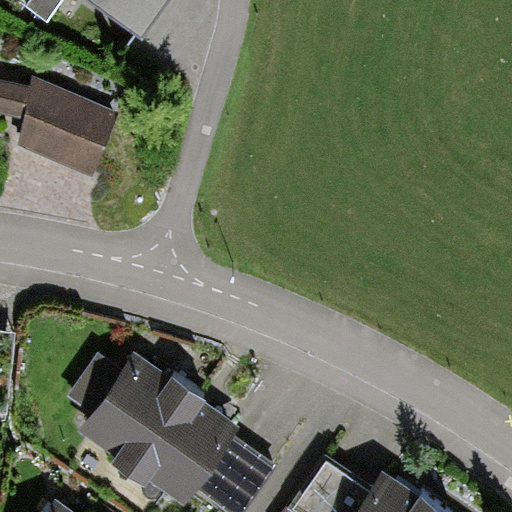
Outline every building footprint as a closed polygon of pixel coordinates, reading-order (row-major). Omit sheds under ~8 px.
[(28,0),(28,1),(48,16),(60,0),(28,0)] [(107,0),(144,24),(160,0),(107,0)] [(29,79),(0,71),(0,104),(23,110),(16,138),(93,172),(119,105),(32,66),(29,79)] [(19,323),(0,320),(0,401),(10,402),(19,323)] [(99,345),(69,388),(93,405),(81,423),(185,496),(195,481),(233,428),(240,418),(204,393),(208,387),(173,362),(170,367),(136,343),(122,362),(99,345)] [(241,511),(279,461),(233,428),(195,481),(238,511),(241,511)] [(304,511),(344,511),(368,479),(326,448),(290,502),(304,511)] [(456,511),(452,509),(455,505),(420,481),(418,484),(382,459),(368,479),(344,511),(456,511)] [(97,511),(95,510),(93,511),(89,511),(57,489),(40,511),(97,511)]
